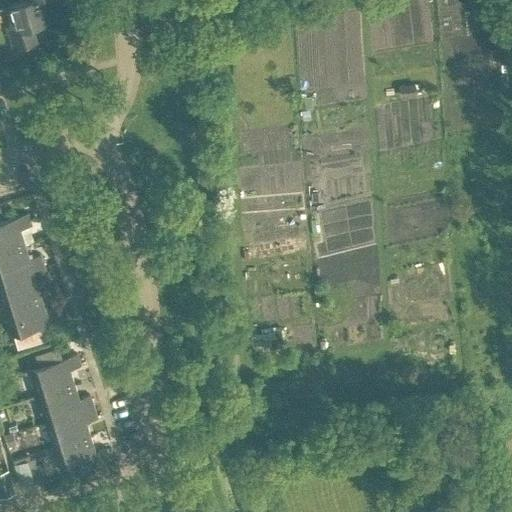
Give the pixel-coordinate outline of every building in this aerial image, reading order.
[(20,0),(4,5),(10,25),(5,26),(12,49),(36,42),(31,27),(50,21),(43,0),(20,0)] [(413,82),(399,84),(400,96),(415,94),(413,82)] [(0,220),(0,249),(23,242),(19,228),(30,224),(26,212),(0,220)] [(0,249),(0,278),(42,265),(39,253),(28,257),(23,242),(0,249)] [(46,277),(42,265),(0,278),(0,294),(4,306),(40,295),(35,280),(46,277)] [(40,295),(4,306),(12,333),(13,333),(17,346),(48,336),(44,323),(59,318),(55,306),(45,310),(40,295)] [(36,394),(72,383),(68,368),(79,364),(75,352),(62,356),(58,344),(34,352),(35,354),(25,357),(36,394)] [(36,394),(45,421),(92,406),(88,394),(77,397),(72,383),(36,394)] [(96,417),(92,406),(45,421),(53,447),(89,436),(84,421),(96,417)] [(4,433),(8,444),(17,441),(13,430),(4,433)] [(89,436),(53,447),(61,474),(109,459),(105,447),(94,450),(89,436)] [(30,458),(14,463),(20,484),(41,477),(34,457),(30,458)] [(0,493),(13,489),(6,466),(0,468),(0,493)]
